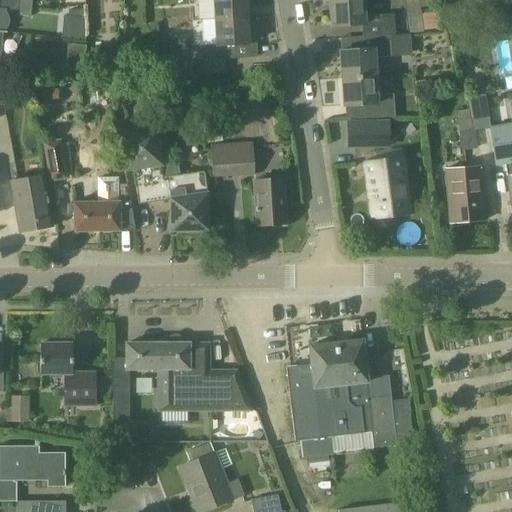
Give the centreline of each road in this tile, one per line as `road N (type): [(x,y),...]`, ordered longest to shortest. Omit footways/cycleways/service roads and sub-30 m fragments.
road 1 (tertiary): [(0,280),(330,277)]
road 2 (residential): [(288,0),(330,277)]
road 3 (tertiary): [(330,277),(511,275)]
